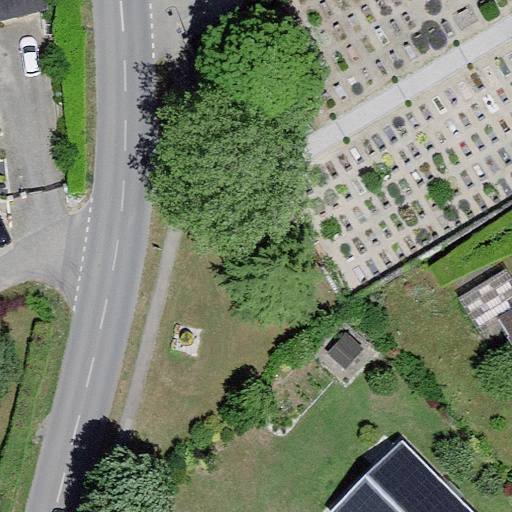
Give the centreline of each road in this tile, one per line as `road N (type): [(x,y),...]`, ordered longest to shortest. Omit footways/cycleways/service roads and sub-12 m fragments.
road 1 (tertiary): [(57,511),(116,258)]
road 2 (tertiary): [(116,258),(127,172),(124,0)]
road 3 (residential): [(116,258),(53,250),(0,274)]
